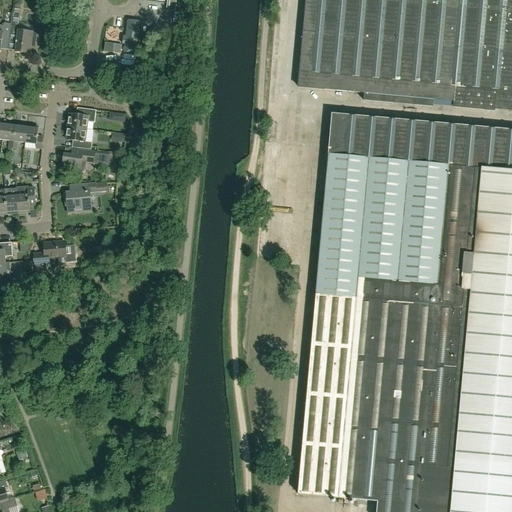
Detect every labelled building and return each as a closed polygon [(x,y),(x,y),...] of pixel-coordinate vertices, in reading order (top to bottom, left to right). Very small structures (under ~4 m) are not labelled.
[(511,0),(306,0),(299,87),(364,93),(364,100),(433,107),(434,99),(454,101),(453,107),(494,111),(494,108),(511,109),(511,0)] [(34,26),(33,32),(18,30),(21,5),(15,4),(15,8),(13,8),(11,24),(9,40),(16,41),(15,52),(31,54),(32,46),(39,47),(41,27),(34,26)] [(0,50),(2,39),(9,40),(11,24),(4,23),(3,26),(0,25),(0,50)] [(128,46),(135,47),(139,29),(132,27),(128,46)] [(94,124),(95,117),(96,111),(82,109),(81,116),(69,115),(68,127),(87,129),(87,123),(94,124)] [(511,511),(511,130),(332,114),(298,494),(378,502),(377,511),(511,511)] [(13,149),(16,126),(13,125),(13,124),(5,123),(2,140),(10,141),(9,148),(13,149)] [(25,143),(27,126),(19,125),(19,126),(16,126),(13,149),(17,150),(18,142),(25,143)] [(42,150),(43,137),(38,137),(39,129),(36,128),(36,127),(27,126),(25,143),(36,145),(36,149),(42,150)] [(85,142),(87,129),(68,127),(66,140),(78,141),(77,148),(79,148),(89,150),(91,150),(92,142),(85,142)] [(89,151),(89,150),(79,148),(79,151),(77,150),(76,153),(75,153),(74,155),(73,156),(64,155),(62,167),(75,168),(74,173),(82,174),(86,171),(87,164),(94,164),(96,152),(89,151)] [(90,192),(96,192),(96,191),(100,191),(100,192),(107,191),(106,184),(96,185),(95,184),(77,186),(77,192),(64,193),(66,207),(68,206),(68,213),(81,212),(80,206),(91,205),(90,192)] [(36,207),(34,191),(34,188),(27,189),(16,190),(18,214),(30,213),(29,207),(36,207)] [(18,214),(16,190),(16,189),(9,190),(9,189),(5,190),(7,215),(18,214)] [(74,246),(66,247),(65,242),(44,244),(45,254),(34,254),(35,265),(36,265),(37,272),(47,272),(46,264),(49,264),(49,259),(66,257),(66,262),(75,262),(74,246)] [(0,264),(10,263),(5,263),(5,257),(13,256),(11,243),(0,243),(0,264)] [(11,271),(10,263),(0,264),(0,279),(1,286),(22,284),(21,275),(15,276),(15,274),(11,271)] [(0,503),(1,503),(8,501),(5,488),(7,487),(5,481),(0,482),(0,503)] [(40,498),(49,497),(48,489),(39,491),(40,498)] [(0,511),(19,511),(17,506),(15,499),(8,501),(1,503),(0,503),(0,511)]
